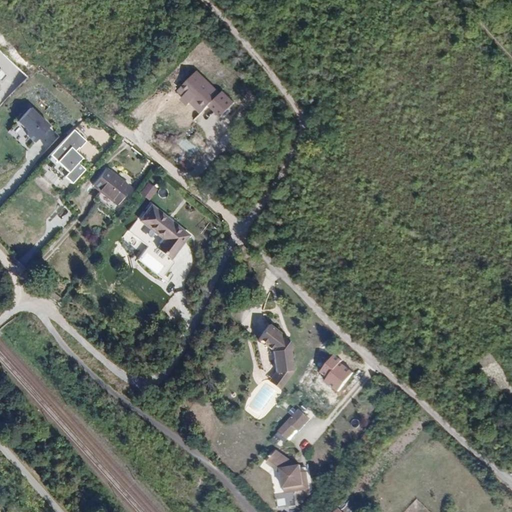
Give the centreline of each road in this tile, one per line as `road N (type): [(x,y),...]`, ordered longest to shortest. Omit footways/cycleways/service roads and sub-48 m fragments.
road 1 (residential): [(242,230),(326,316),(511,480)]
road 2 (residential): [(41,306),(126,376),(166,380),(192,352),(242,230)]
road 3 (residential): [(257,511),(212,465),(62,344),(41,306)]
road 4 (residential): [(242,230),(299,150),(303,111),(249,40),(204,0)]
road 5 (residential): [(242,230),(105,117)]
